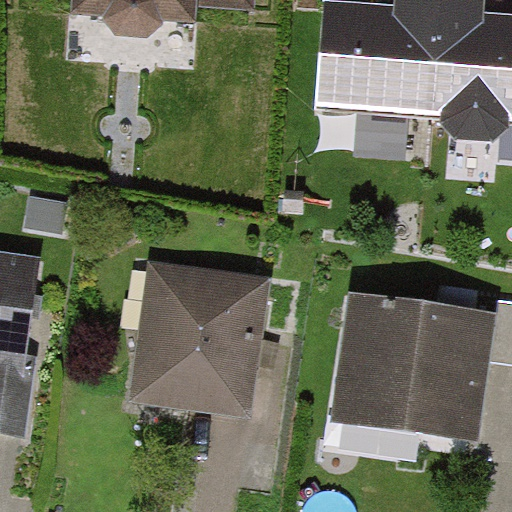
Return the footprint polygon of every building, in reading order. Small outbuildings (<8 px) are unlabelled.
[(45,0),(67,2),(66,20),(93,23),(105,42),(142,45),(154,27),(197,31),(198,12),(257,17),(258,0),(45,0)] [(511,13),(334,0),(329,0),(322,107),(511,121),(511,13)] [(50,276),(0,268),(0,446),(24,450),(50,276)] [(268,290),(149,274),(130,421),(249,436),(268,290)] [(495,322),(344,303),(327,431),(479,450),(495,322)] [(511,368),(511,304),(504,303),(495,366),(511,368)]
